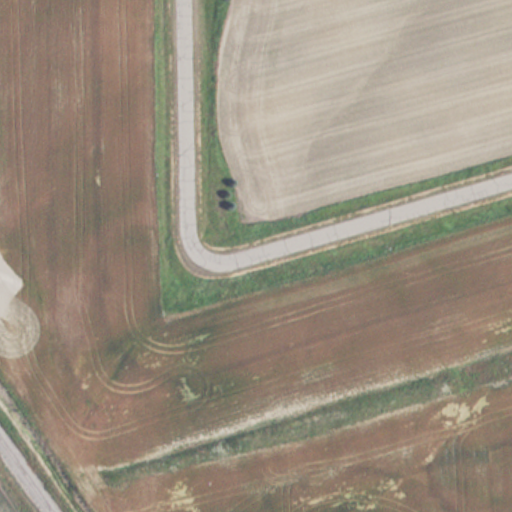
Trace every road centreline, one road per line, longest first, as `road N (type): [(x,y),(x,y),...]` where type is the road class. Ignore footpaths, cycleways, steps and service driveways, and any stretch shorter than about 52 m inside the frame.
road 1 (residential): [(202,258),(233,259),(511,177)]
road 2 (residential): [(182,0),(185,212),(202,258)]
